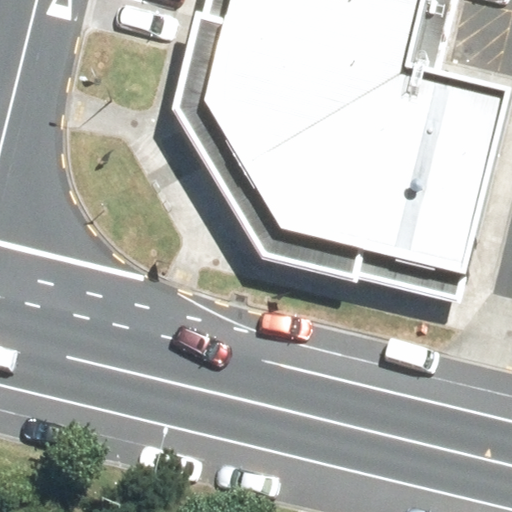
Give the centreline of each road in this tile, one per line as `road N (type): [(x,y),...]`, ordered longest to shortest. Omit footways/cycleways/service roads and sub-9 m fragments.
road 1 (secondary): [(0,331),(511,462)]
road 2 (residential): [(0,148),(35,0)]
